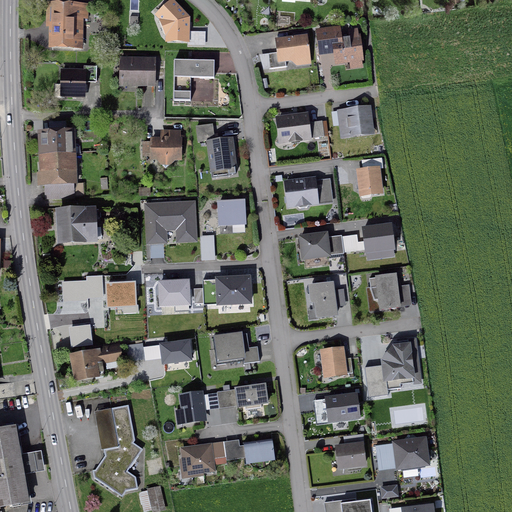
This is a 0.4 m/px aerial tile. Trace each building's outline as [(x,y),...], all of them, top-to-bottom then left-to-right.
[(168,41),(187,41),(188,18),(173,3),(165,9),(158,16),(165,22),(168,32),(168,41)] [(82,6),(52,6),(52,23),(52,48),(81,48),(82,6)] [(336,63),(360,60),(358,38),(339,41),(338,30),(317,32),(319,48),(334,46),(336,63)] [(284,61),(307,58),(305,38),(276,42),(278,54),(267,55),(269,70),(285,68),(284,61)] [(153,86),(154,61),(120,61),(120,81),(136,81),(136,86),(153,86)] [(214,66),(175,65),(174,99),(213,100),(214,66)] [(95,83),(95,69),(83,68),(83,73),(61,73),(61,86),(64,86),(63,96),(83,97),(83,83),(95,83)] [(371,134),(368,109),(346,112),(348,125),(349,137),(371,134)] [(307,117),(275,120),(278,147),(310,144),(307,117)] [(211,172),(234,169),(230,141),(213,143),(211,126),(196,128),(197,143),(207,142),(211,172)] [(66,128),(66,136),(41,137),(42,153),(57,153),(57,155),(73,155),(73,154),(74,154),(74,149),(70,149),(70,139),(80,139),(79,128),(66,128)] [(157,159),(157,162),(165,170),(173,162),(173,159),(179,159),(180,142),(151,142),(150,159),(157,159)] [(74,180),(73,155),(57,155),(57,153),(42,153),(43,165),(38,165),(39,170),(43,170),(44,187),(44,198),(39,199),(73,198),(72,180),(74,180)] [(369,195),(380,194),(377,170),(357,172),(360,193),(369,192),(369,195)] [(314,183),(313,180),(285,184),(288,208),(295,207),(299,209),(306,208),(308,205),(316,204),(315,197),(330,196),(328,181),(314,183)] [(218,205),(219,226),(244,225),(243,203),(218,205)] [(178,229),(179,241),(195,240),(193,204),(147,206),(149,242),(164,241),(164,229),(178,229)] [(94,211),(98,211),(94,211),(58,213),(58,226),(59,230),(59,243),(83,242),(96,241),(94,218),(94,211)] [(368,258),(393,255),(390,230),(365,234),(368,258)] [(201,238),(202,262),(214,262),(213,237),(201,238)] [(327,238),(299,241),(301,264),(329,261),(327,238)] [(394,274),(374,276),(377,309),(398,307),(394,274)] [(188,278),(157,279),(158,306),(189,304),(188,278)] [(217,309),(250,307),(249,280),(216,282),(217,309)] [(333,288),(308,291),(312,324),(337,320),(333,288)] [(95,328),(69,331),(71,347),(96,345),(95,328)] [(245,337),(211,340),(214,366),(241,364),(242,367),(260,365),(258,350),(247,351),(245,337)] [(399,379),(418,377),(414,341),(403,342),(392,344),(393,349),(382,362),(383,368),(386,391),(400,389),(399,379)] [(77,380),(98,375),(95,362),(119,359),(118,350),(119,349),(118,343),(93,347),(94,353),(72,358),(73,366),(70,366),(72,373),(75,372),(77,380)] [(342,360),(341,350),(321,353),(324,378),(352,374),(350,359),(342,360)] [(383,391),(380,368),(364,370),(367,393),(383,391)] [(266,383),(234,387),(237,409),(269,404),(266,383)] [(183,428),(205,424),(201,397),(179,400),(183,428)] [(328,426),(361,422),(358,399),(325,403),(328,426)] [(132,444),(134,442),(127,406),(110,410),(117,448),(103,451),(104,457),(95,471),(92,472),(93,479),(121,498),(126,492),(137,490),(135,478),(126,473),(142,451),(132,444)] [(0,427),(0,507),(30,502),(25,474),(22,454),(16,425),(0,427)] [(273,439),(244,443),(247,463),(276,459),(273,439)] [(211,443),(181,448),(182,458),(179,458),(182,477),(202,474),(202,471),(215,470),(211,443)] [(423,444),(390,447),(393,473),(425,469),(423,444)] [(359,445),(332,448),(335,473),(362,469),(359,445)] [(393,473),(390,447),(374,449),(376,474),(393,473)] [(41,450),(22,454),(25,474),(45,470),(41,450)] [(382,500),(399,499),(398,488),(381,490),(382,500)] [(372,511),(372,504),(356,505),(356,499),(324,503),(324,511),(372,511)]
